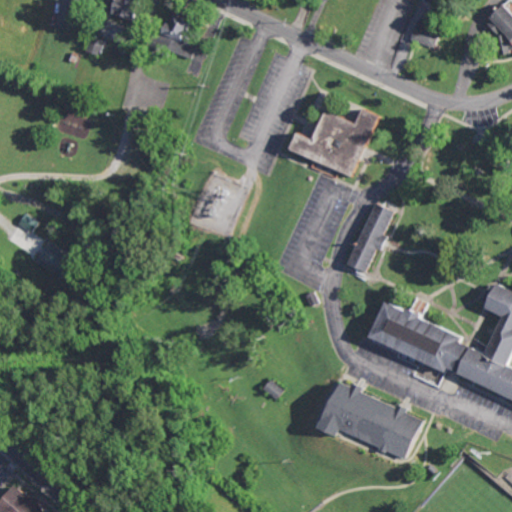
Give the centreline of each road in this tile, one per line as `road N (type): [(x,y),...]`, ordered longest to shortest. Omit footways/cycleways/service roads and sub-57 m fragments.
road 1 (residential): [(436,102),(421,146),(349,227),(334,280),(339,329),(362,362),(511,425)]
road 2 (residential): [(217,0),(436,102),(484,103),(511,93)]
